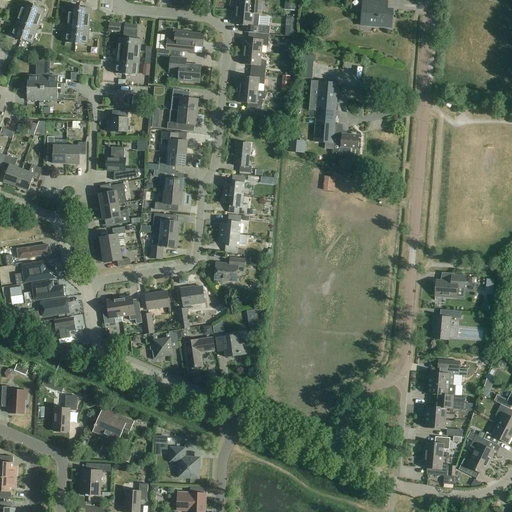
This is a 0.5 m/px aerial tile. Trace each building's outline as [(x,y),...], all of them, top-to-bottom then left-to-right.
[(237,0),(236,13),(260,15),(262,15),(263,2),(261,1),(261,0),(246,0),(242,0),(237,0)] [(291,0),(288,0),(288,10),(296,11),(297,0),(291,0)] [(392,28),(393,10),(386,10),(387,2),(363,0),(361,26),(392,28)] [(23,2),(19,14),(29,17),(34,6),(23,2)] [(34,6),(29,17),(40,21),(44,10),(34,6)] [(68,7),(67,19),(78,20),(80,8),(68,7)] [(80,8),(78,20),(90,21),(91,9),(80,8)] [(235,26),(244,26),(243,32),(249,33),(269,35),(269,29),(258,27),(260,15),(236,13),(235,26)] [(19,14),(15,25),(25,28),(29,17),(19,14)] [(29,17),(25,28),(36,32),(40,21),(29,17)] [(67,19),(66,31),(77,32),(78,20),(67,19)] [(78,20),(77,32),(89,33),(90,21),(78,20)] [(301,20),(300,30),(311,30),(311,20),(301,20)] [(125,24),(123,38),(118,38),(117,50),(129,51),(130,39),(131,25),(125,24)] [(11,36),(21,40),(25,28),(15,25),(11,36)] [(131,25),(130,39),(129,51),(140,52),(141,40),(136,40),(138,25),(131,25)] [(25,28),(21,40),(32,43),(36,32),(25,28)] [(65,43),(76,44),(77,32),(66,31),(65,43)] [(77,32),(76,44),(87,45),(89,33),(77,32)] [(171,51),(175,51),(191,53),(192,47),(203,48),(204,35),(182,33),(174,32),(173,40),(168,39),(167,50),(169,51),(171,51)] [(268,47),(269,35),(249,33),(249,39),(245,38),(244,52),(262,54),(263,46),(268,47)] [(116,62),(127,63),(139,64),(140,52),(129,51),(117,50),(116,62)] [(158,50),(158,57),(169,58),(169,51),(167,50),(165,50),(158,50)] [(261,61),(262,54),(244,52),(243,65),(251,66),(251,72),(265,73),(266,61),(261,61)] [(200,81),(201,66),(182,64),(183,59),(171,58),(170,68),(180,69),(179,79),(200,81)] [(36,61),(36,76),(27,76),(27,83),(21,83),(21,88),(42,89),(42,76),(42,61),(36,61)] [(42,61),(42,76),(42,89),(63,90),(63,83),(57,83),(58,76),(50,76),(50,61),(42,61)] [(115,74),(126,75),(127,63),(116,62),(115,74)] [(127,63),(126,75),(138,76),(139,64),(127,63)] [(241,77),(240,90),(258,91),(259,84),(264,85),(265,73),(251,72),(250,77),(241,77)] [(309,110),(317,111),(314,143),(331,144),(331,142),(333,142),(333,134),(337,83),(319,82),(311,81),(309,110)] [(27,100),(41,101),(42,89),(21,88),(21,93),(27,93),(27,100)] [(42,89),(41,101),(57,101),(57,94),(62,94),(63,90),(42,89)] [(262,111),(263,100),(265,100),(267,94),(267,92),(258,92),(258,91),(240,90),(239,103),(248,104),(247,110),(262,111)] [(180,111),(197,113),(199,100),(185,99),(186,92),(174,91),(172,103),(180,104),(180,111)] [(169,123),(170,123),(170,130),(182,131),(183,124),(196,126),(197,113),(180,111),(180,112),(173,111),(170,111),(169,123)] [(127,133),(128,112),(113,112),(113,122),(107,122),(107,132),(127,133)] [(162,144),(169,145),(169,153),(186,154),(187,141),(178,140),(178,134),(163,133),(162,144)] [(333,134),(333,142),(342,142),(341,154),(351,154),(351,148),(358,148),(359,136),(333,134)] [(53,164),(66,165),(67,147),(60,147),(60,141),(54,141),(54,138),(47,138),(47,155),(53,155),(53,164)] [(289,152),(289,153),(290,153),(296,153),(305,154),(306,142),(297,141),(290,140),(289,152)] [(67,147),(66,165),(79,165),(80,156),(86,156),(86,143),(80,143),(80,147),(67,147)] [(252,173),(252,167),(248,167),(251,144),(237,143),(235,166),(240,166),(240,172),(252,173)] [(379,146),(367,152),(373,165),(385,159),(379,146)] [(126,159),(124,159),(124,149),(112,148),(111,159),(107,159),(106,172),(126,172),(126,159)] [(160,159),(160,164),(159,171),(172,173),(172,166),(185,167),(186,154),(169,153),(168,159),(160,159)] [(16,187),(22,171),(14,168),(17,161),(6,157),(2,168),(8,171),(4,183),(16,187)] [(22,171),(16,187),(28,192),(33,179),(39,181),(43,170),(31,166),(29,173),(22,171)] [(160,184),(165,184),(165,191),(182,193),(183,180),(171,179),(172,173),(159,171),(154,171),(153,177),(160,178),(160,184)] [(224,193),(244,195),(246,177),(233,175),(232,184),(225,184),(224,193)] [(334,192),(336,178),(324,176),(323,191),(334,192)] [(99,195),(101,208),(119,204),(126,203),(125,196),(123,184),(111,186),(113,193),(99,195)] [(181,206),(182,193),(165,191),(164,204),(156,203),(156,209),(168,210),(168,205),(181,206)] [(243,205),(244,195),(224,193),(223,203),(230,203),(230,212),(247,214),(248,205),(243,205)] [(119,204),(101,208),(104,220),(117,218),(118,224),(130,222),(128,211),(120,212),(119,204)] [(153,226),(161,227),(161,234),(178,236),(180,222),(166,221),(167,215),(154,214),(153,226)] [(220,233),(240,235),(242,216),(229,215),(228,224),(221,223),(220,233)] [(101,238),(103,251),(120,248),(120,246),(125,245),(123,234),(126,234),(125,227),(113,229),(114,236),(101,238)] [(227,243),(226,252),(238,253),(238,254),(244,255),(244,250),(239,250),(239,246),(246,246),(247,236),(240,235),(220,233),(219,242),(227,243)] [(177,248),(178,236),(161,234),(160,242),(153,241),(151,258),(163,260),(164,247),(177,248)] [(19,260),(50,255),(48,243),(17,248),(19,260)] [(120,248),(103,251),(105,263),(118,261),(119,267),(131,265),(130,259),(122,260),(120,248)] [(244,267),(245,261),(230,259),(230,266),(216,265),(215,279),(237,281),(239,267),(244,267)] [(41,269),(40,262),(22,265),(23,272),(22,272),(24,284),(57,278),(55,266),(41,269)] [(465,289),(466,278),(452,276),(452,283),(437,281),(435,296),(457,298),(458,288),(465,289)] [(54,286),(53,280),(32,284),(34,302),(65,297),(63,285),(54,286)] [(190,305),(192,305),(205,303),(202,287),(189,289),(189,288),(181,289),(183,306),(184,309),(177,310),(180,329),(189,328),(187,309),(191,308),(190,305)] [(145,295),(147,305),(147,310),(169,307),(167,292),(145,295)] [(12,305),(23,304),(22,295),(11,297),(12,305)] [(119,299),(122,316),(129,315),(130,321),(136,320),(136,324),(142,323),(143,323),(141,315),(140,309),(134,310),(132,297),(119,299)] [(43,318),(70,314),(67,298),(40,302),(43,318)] [(105,325),(116,323),(123,322),(122,316),(119,299),(107,301),(107,306),(102,307),(105,325)] [(25,311),(26,323),(34,322),(32,310),(25,311)] [(35,323),(41,322),(39,311),(33,312),(35,323)] [(151,314),(141,315),(143,323),(142,323),(144,335),(154,333),(151,314)] [(57,340),(71,337),(70,332),(76,331),(74,317),(54,321),(57,340)] [(450,341),(452,320),(452,318),(434,317),(432,339),(450,341)] [(171,344),(178,343),(176,331),(169,332),(170,338),(153,340),(154,351),(152,351),(154,360),(162,359),(162,357),(173,355),(171,344)] [(240,343),(239,334),(217,338),(219,352),(226,351),(227,357),(248,354),(246,342),(240,343)] [(190,368),(203,366),(201,352),(214,351),(213,339),(186,343),(190,368)] [(429,374),(428,384),(448,386),(455,386),(453,386),(454,376),(467,377),(467,370),(459,369),(459,363),(438,361),(438,369),(442,369),(442,375),(429,374)] [(17,364),(15,371),(26,376),(29,369),(17,364)] [(46,387),(49,384),(44,379),(41,383),(46,387)] [(428,394),(436,395),(435,402),(450,403),(465,404),(466,397),(454,396),(455,386),(448,386),(428,384),(428,394)] [(27,400),(28,391),(12,390),(12,387),(3,386),(2,407),(10,407),(10,413),(25,414),(25,400),(27,400)] [(482,388),(479,394),(486,397),(489,392),(482,388)] [(78,410),(78,396),(67,396),(66,408),(56,408),(54,431),(70,432),(71,410),(78,410)] [(500,405),(510,410),(511,405),(511,403),(498,396),(495,402),(500,405)] [(427,408),(426,418),(446,419),(454,419),(454,415),(446,414),(446,409),(449,409),(449,410),(465,411),(465,404),(450,403),(435,402),(435,408),(427,408)] [(501,418),(497,425),(511,432),(511,417),(511,414),(511,410),(510,410),(500,405),(495,415),(501,418)] [(131,430),(134,422),(104,409),(95,431),(119,441),(125,427),(131,430)] [(445,430),(446,419),(426,418),(426,429),(445,430)] [(486,433),(483,439),(490,443),(497,446),(500,440),(507,444),(511,434),(511,432),(497,425),(492,436),(486,433)] [(467,438),(473,441),(471,446),(476,448),(472,456),(488,464),(494,452),(487,448),(490,443),(483,439),(476,436),(470,433),(467,438)] [(425,456),(442,458),(443,458),(443,450),(449,450),(450,438),(435,437),(435,443),(425,442),(425,456)] [(200,478),(201,458),(188,457),(188,456),(185,456),(186,448),(172,448),(172,461),(180,462),(180,477),(200,478)] [(126,452),(123,460),(129,463),(132,455),(126,452)] [(0,476),(17,478),(17,467),(14,467),(14,457),(0,455),(0,476)] [(427,469),(427,475),(444,476),(443,484),(453,485),(454,477),(455,466),(449,466),(449,476),(447,476),(448,465),(442,465),(443,458),(442,458),(425,456),(424,469),(427,469)] [(482,475),(488,464),(472,456),(469,462),(464,459),(459,470),(472,476),(474,471),(482,475)] [(82,470),(81,495),(100,496),(101,471),(110,472),(111,465),(94,464),(94,471),(82,470)] [(16,488),(17,478),(0,476),(0,493),(1,494),(1,499),(12,499),(12,488),(16,488)] [(124,511),(139,511),(140,500),(147,500),(147,484),(139,484),(139,491),(126,491),(124,511)] [(191,493),(179,493),(178,510),(190,511),(206,511),(207,493),(191,493)] [(0,511),(15,511),(15,508),(5,508),(5,502),(0,501),(0,511)]
